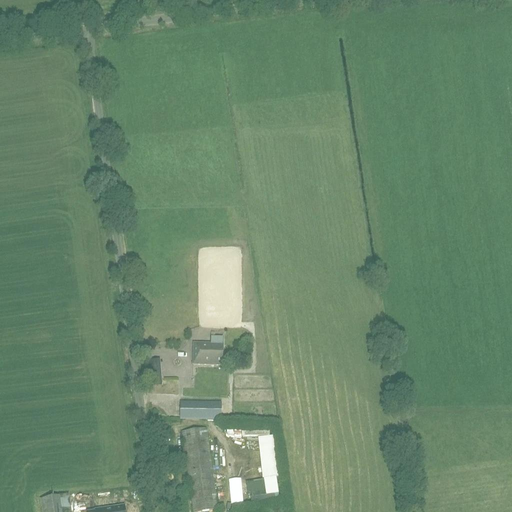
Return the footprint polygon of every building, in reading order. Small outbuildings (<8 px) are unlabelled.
[(193,343),(192,364),(222,365),(222,344),(222,337),(214,337),(214,344),(193,343)] [(220,420),(221,403),(180,402),(180,419),(220,420)] [(193,511),(201,511),(217,510),(205,429),(182,432),(193,511)] [(169,446),(177,444),(175,438),(167,441),(169,446)] [(167,478),(170,489),(179,487),(176,476),(167,478)] [(46,511),(61,509),(59,492),(44,494),(46,511)] [(125,511),(135,508),(132,501),(122,505),(125,511)]
